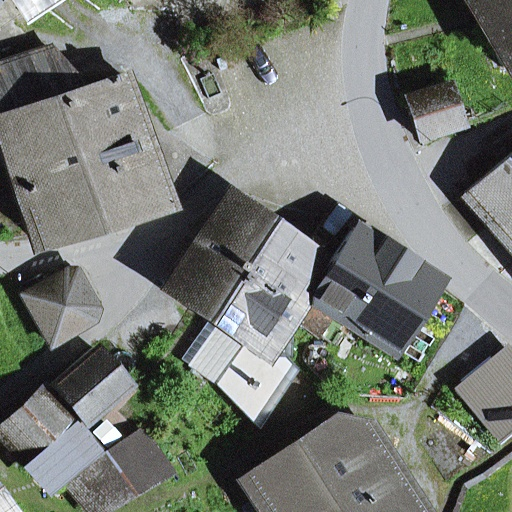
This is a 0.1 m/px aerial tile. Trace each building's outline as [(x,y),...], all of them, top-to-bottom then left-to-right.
[(16,0),(25,12),(41,0),(16,0)] [(465,0),(476,21),(498,0),(465,0)] [(511,0),(498,0),(476,21),(502,69),(511,63),(511,0)] [(51,51),(0,66),(0,117),(82,89),(51,51)] [(76,147),(78,151),(141,129),(124,78),(112,82),(111,78),(82,89),(0,117),(0,128),(2,133),(10,165),(53,155),(76,147)] [(406,99),(418,137),(458,126),(446,87),(406,99)] [(34,242),(168,204),(141,129),(78,151),(76,147),(53,155),(10,165),(34,242)] [(511,153),(463,193),(489,225),(511,204),(511,153)] [(232,193),(167,286),(207,314),(261,236),(247,227),(259,212),(232,193)] [(511,204),(489,225),(492,224),(511,249),(511,204)] [(277,248),(287,234),(259,212),(247,227),(261,236),(277,248)] [(329,315),(387,353),(433,282),(351,228),(318,277),(290,319),(316,336),(329,315)] [(281,357),(283,331),(290,319),(318,277),(311,272),(321,258),(287,234),(277,248),(261,236),(207,314),(228,329),(245,340),(228,364),(212,353),(202,367),(219,378),(214,383),(255,426),(293,371),(281,357)] [(91,321),(94,311),(71,269),(41,287),(25,296),(24,297),(50,344),(91,321)] [(212,353),(228,364),(245,340),(228,329),(212,353)] [(85,431),(127,389),(92,349),(48,387),(85,431)] [(511,375),(503,364),(471,389),(499,425),(511,415),(511,375)] [(45,391),(0,430),(0,433),(25,462),(73,422),(45,391)] [(423,511),(367,429),(347,442),(333,419),(307,439),(322,460),(342,497),(324,509),(325,511),(423,511)] [(51,492),(101,453),(73,422),(25,462),(51,492)] [(112,504),(171,471),(154,440),(143,432),(91,465),(112,504)] [(269,511),(325,511),(324,509),(342,497),(322,460),(307,439),(243,478),(263,501),(269,511)] [(64,483),(89,511),(97,511),(112,504),(91,465),(64,483)] [(0,511),(10,511),(0,498),(0,511)] [(269,511),(263,501),(247,511),(269,511)]
